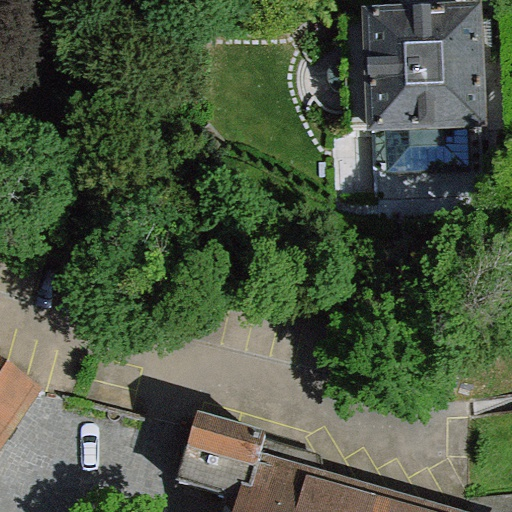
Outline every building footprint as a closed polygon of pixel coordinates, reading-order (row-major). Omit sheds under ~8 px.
[(480,21),(372,25),(372,28),(375,133),(375,137),(420,136),(469,133),(484,133),(480,21)] [(350,134),(375,133),(372,28),(347,28),(350,134)] [(469,133),(420,136),(422,176),(471,174),(469,133)] [(503,284),(499,230),(404,237),(409,290),(503,284)] [(0,363),(0,449),(39,392),(0,363)] [(511,413),(464,416),(470,500),(511,494),(511,413)] [(421,511),(314,482),(320,460),(185,424),(172,470),(227,484),(216,511),(421,511)]
